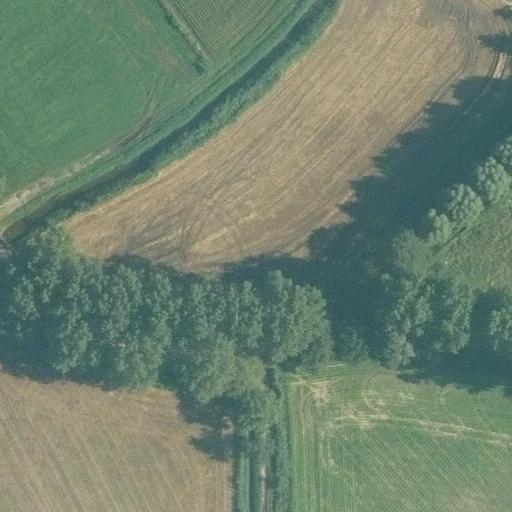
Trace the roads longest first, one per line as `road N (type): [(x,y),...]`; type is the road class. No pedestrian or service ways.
road 1 (track): [(259,344),(76,332),(0,260)]
road 2 (unknown): [(511,159),(373,285),(348,327)]
road 3 (track): [(259,344),(261,511)]
road 4 (track): [(511,351),(348,327)]
